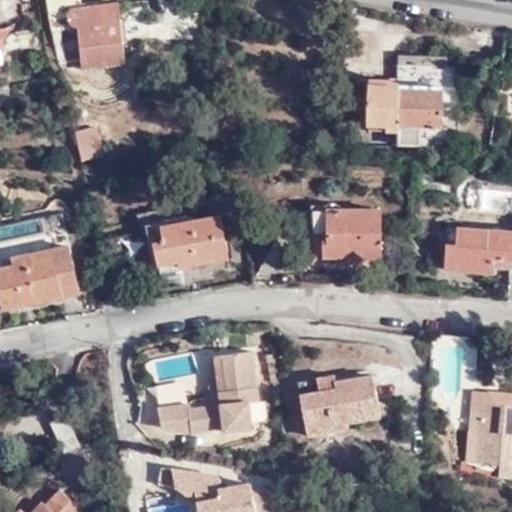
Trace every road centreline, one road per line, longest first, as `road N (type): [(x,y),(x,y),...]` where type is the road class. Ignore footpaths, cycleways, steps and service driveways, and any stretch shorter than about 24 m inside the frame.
road 1 (residential): [(0,351),(302,300),(511,317)]
road 2 (residential): [(511,18),(393,0)]
